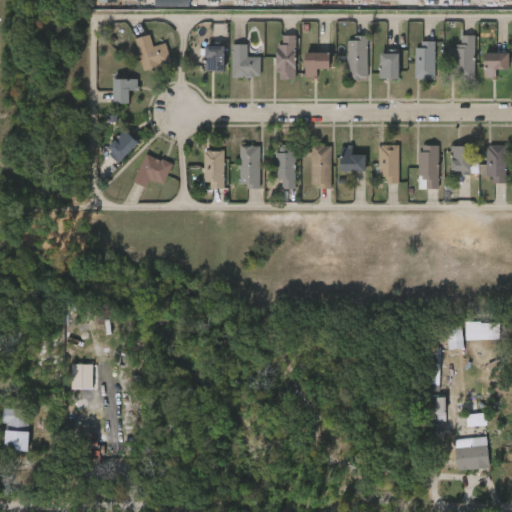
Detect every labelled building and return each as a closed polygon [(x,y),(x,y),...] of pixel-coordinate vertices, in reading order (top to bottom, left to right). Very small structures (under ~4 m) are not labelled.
[(152,46),(165,42),(170,63),(143,70),(134,38),(149,34),(152,46)] [(473,34),(473,79),(455,79),(455,44),(460,44),(460,34),(473,34)] [(277,78),(277,35),(294,35),(294,78),(277,78)] [(366,78),(347,78),(347,36),(366,36),(366,78)] [(415,79),(415,41),(434,41),(434,79),(415,79)] [(231,77),(231,44),(247,44),(247,56),(262,56),(262,77),(231,77)] [(223,45),(223,70),(204,70),(204,45),(223,45)] [(328,67),(316,67),(316,77),(303,77),(303,51),(328,51),(328,67)] [(482,51),(507,51),(507,69),(495,69),(495,77),(482,77),(482,51)] [(397,53),(397,77),(379,77),(379,53),(397,53)] [(127,89),(127,102),(112,102),(112,77),(137,77),(137,89),(127,89)] [(117,160),(104,147),(123,129),(136,141),(117,160)] [(398,182),(379,182),(379,144),(398,144),(398,182)] [(259,145),(259,187),(239,187),(239,145),(259,145)] [(294,145),(294,188),(277,188),(277,145),(294,145)] [(330,187),(311,187),(311,145),(330,145),(330,187)] [(419,188),(419,145),(437,145),(437,188),(419,188)] [(470,174),(450,174),(450,145),(470,145),(470,174)] [(506,181),(486,181),(486,145),(506,145),(506,181)] [(223,187),(204,187),(204,149),(223,149),(223,187)] [(172,164),(162,183),(150,177),(145,186),(132,180),(146,151),(172,164)] [(363,170),(338,170),(338,153),(363,153),(363,170)] [(500,340),(499,321),(466,321),(466,340),(500,340)] [(448,350),(463,349),(462,326),(447,327),(448,350)] [(93,365),(72,365),(72,390),(93,390),(93,365)] [(446,421),(446,397),(431,398),(432,421),(446,421)] [(27,451),(2,451),(2,409),(28,410),(27,451)] [(467,427),(486,426),(486,414),(467,415),(467,427)] [(489,470),(487,438),(455,439),(457,472),(489,470)]
